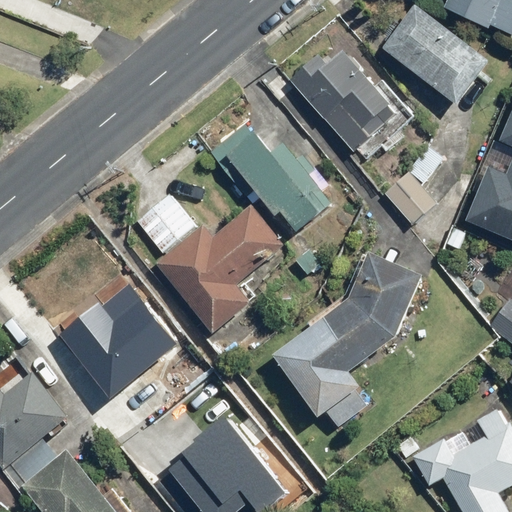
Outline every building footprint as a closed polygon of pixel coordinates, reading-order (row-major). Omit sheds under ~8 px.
[(511,0),(454,0),(450,11),(511,37),(511,0)] [(496,63),(420,6),(387,50),(462,107),(496,63)] [(388,157),(408,139),(403,134),(419,120),(385,82),(380,87),(349,52),(333,66),(324,57),(294,84),(367,164),(382,150),(388,157)] [(511,111),(499,140),(511,145),(511,111)] [(257,192),(278,220),(283,216),(300,237),(336,208),(286,143),(272,154),(259,137),(255,140),(244,125),(219,144),(257,192)] [(490,168),(468,219),(511,237),(511,162),(507,175),(490,168)] [(410,172),(385,195),(413,224),(438,201),(410,172)] [(162,252),(196,223),(170,193),(136,222),(162,252)] [(212,237),(201,224),(154,264),(215,335),(253,302),(238,285),(287,243),(251,203),(212,237)] [(310,246),(294,261),(310,279),(326,264),(310,246)] [(336,435),(371,408),(361,394),(368,389),(356,374),(403,339),(427,277),(374,255),(355,300),(278,359),(336,435)] [(115,315),(104,303),(60,339),(109,398),(176,343),(138,296),(115,315)] [(511,301),(492,329),(511,343),(511,301)] [(0,467),(7,475),(13,470),(48,440),(75,417),(38,374),(11,397),(3,387),(0,389),(0,467)] [(449,482),(466,511),(511,511),(511,502),(507,494),(511,490),(511,418),(504,405),(481,419),(491,436),(458,455),(448,438),(416,457),(435,490),(449,482)] [(258,511),(285,490),(225,417),(183,452),(187,456),(159,479),(185,511),(258,511)] [(63,457),(48,440),(13,470),(28,487),(63,457)] [(68,452),(63,457),(28,487),(25,489),(44,511),(138,511),(119,489),(108,498),(68,452)]
